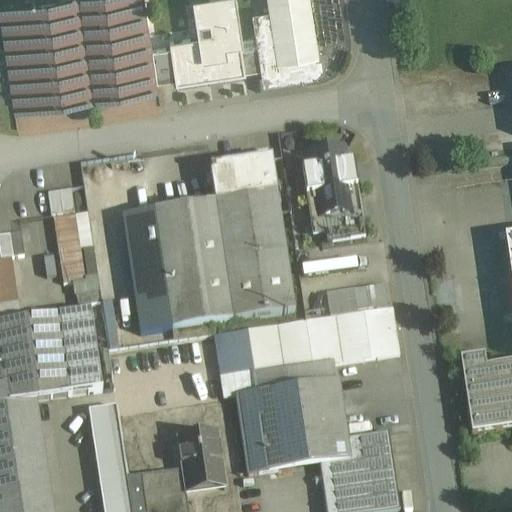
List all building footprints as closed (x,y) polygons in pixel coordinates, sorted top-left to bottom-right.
[(80,0),(76,0),(13,10),(20,58),(28,107),(95,97),(80,0)] [(128,0),(80,0),(95,97),(142,90),(136,49),(128,0)] [(233,0),(207,0),(213,36),(169,43),(176,85),(245,74),(245,73),(241,51),(233,0)] [(309,0),(266,0),(277,64),(318,58),(309,0)] [(151,47),(136,49),(142,90),(157,88),(151,47)] [(262,47),(241,51),(245,73),(266,70),(262,47)] [(20,58),(6,60),(12,102),(13,110),(28,107),(20,58)] [(0,60),(0,103),(12,102),(6,60),(0,60)] [(343,151),(307,156),(313,196),(349,190),(343,151)] [(258,165),(210,172),(215,205),(276,196),(271,163),(269,163),(268,157),(257,159),(258,165)] [(349,190),(313,196),(317,220),(353,214),(349,190)] [(71,192),(48,196),(51,219),(75,215),(71,192)] [(276,196),(215,205),(233,324),(294,315),(276,196)] [(215,205),(154,214),(172,333),(233,324),(215,205)] [(75,217),(53,221),(64,287),(85,284),(75,217)] [(21,235),(0,238),(0,261),(12,260),(24,258),(21,235)] [(0,261),(0,324),(21,322),(12,260),(0,261)] [(300,274),(319,273),(318,264),(299,265),(300,274)] [(384,287),(373,289),(376,312),(388,310),(384,287)] [(365,290),(354,292),(357,312),(368,311),(365,290)] [(99,294),(76,298),(78,309),(101,305),(99,294)] [(393,311),(214,339),(223,400),(236,398),(257,395),(255,379),(400,357),(393,311)] [(91,312),(58,317),(70,398),(102,393),(91,312)] [(0,324),(0,358),(1,368),(4,388),(5,388),(6,388),(9,406),(35,402),(35,403),(70,398),(58,317),(21,322),(0,324)] [(511,365),(485,369),(483,357),(460,361),(471,436),(511,429),(511,365)] [(338,384),(259,395),(257,395),(236,398),(248,479),(320,468),(350,464),(347,442),(338,384)] [(35,402),(9,406),(6,388),(5,388),(4,388),(0,388),(0,511),(51,511),(35,403),(35,402)] [(114,397),(92,401),(107,505),(130,502),(130,501),(128,481),(114,397)] [(217,435),(177,441),(182,474),(186,498),(226,492),(217,435)] [(399,511),(388,436),(347,442),(350,464),(320,468),(326,511),(399,511)] [(182,474),(128,481),(130,501),(130,502),(131,511),(187,511),(186,498),(182,474)] [(107,505),(104,506),(104,511),(131,511),(130,502),(107,505)]
